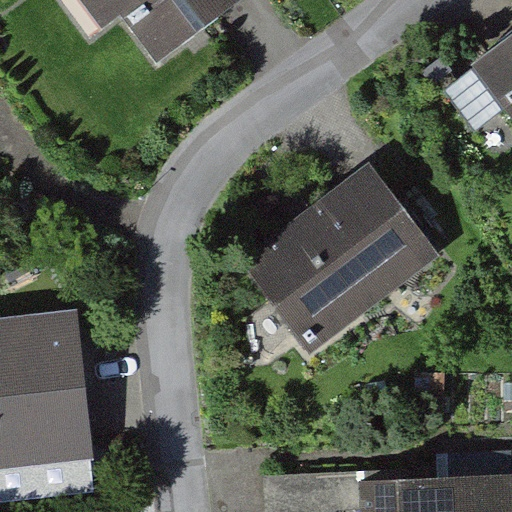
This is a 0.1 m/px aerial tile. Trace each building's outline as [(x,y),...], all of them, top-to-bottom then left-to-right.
[(257,0),(78,0),(103,33),(117,22),(157,75),(244,10),(257,0)] [(511,42),(470,72),(511,131),(511,42)] [(436,266),(370,175),(351,189),(286,236),(241,269),(307,360),(436,266)] [(59,327),(0,333),(0,474),(37,470),(39,487),(88,481),(81,417),(76,347),(60,348),(59,335),(59,327)] [(355,476),(261,480),(263,508),(262,511),(357,511),(357,495),(355,476)] [(511,511),(511,486),(357,495),(357,511),(511,511)]
